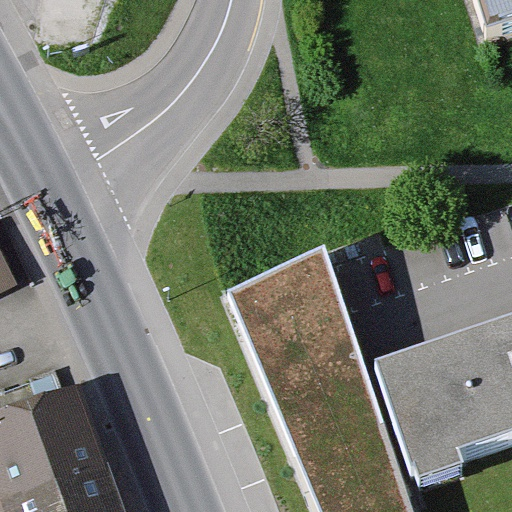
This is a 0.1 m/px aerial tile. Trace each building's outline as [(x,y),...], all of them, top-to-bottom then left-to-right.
[(511,0),(477,0),(491,44),(511,37),(511,0)] [(0,309),(34,291),(0,228),(0,309)] [(408,511),(324,261),(231,298),(321,511),(408,511)] [(511,343),(386,387),(425,503),(471,487),(466,473),(511,457),(511,343)] [(0,414),(0,511),(121,511),(77,387),(0,414)]
